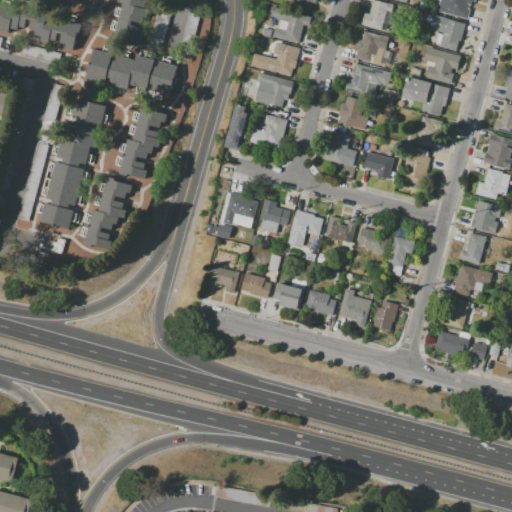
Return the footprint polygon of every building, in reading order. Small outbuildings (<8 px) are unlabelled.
[(142,0),(146,1),(144,8),(148,9),(146,18),(128,13),(132,2),(125,0),(142,0)] [(315,0),(315,3),(309,2),(307,11),(290,6),(291,0),(315,0)] [(361,25),(364,13),(369,14),(372,0),(377,0),(394,4),(389,21),(391,22),(389,33),(361,25)] [(474,0),(474,2),(472,2),(471,6),(469,5),(468,8),(470,9),(468,19),(436,11),(438,4),(439,5),(440,0),(474,0)] [(0,2),(14,6),(15,2),(41,9),(39,19),(79,30),(74,50),(65,48),(66,45),(60,43),(62,35),(58,34),(56,43),(49,42),(49,44),(39,42),(40,36),(34,34),(35,32),(18,27),(16,35),(0,31),(1,27),(0,26),(0,2)] [(270,6),(311,17),(308,26),(304,25),(299,43),(272,36),(275,27),(277,28),(279,19),(268,16),(270,6)] [(188,12),(199,15),(191,50),(180,47),(188,12)] [(158,13),(168,16),(162,42),(152,39),(158,13)] [(433,15),(465,24),(460,41),(458,41),(456,51),(439,46),(442,33),(429,30),(433,15)] [(270,38),(259,35),(261,27),(272,30),(270,38)] [(355,58),(357,51),(354,50),(357,38),(360,39),(362,31),(390,38),(386,50),(384,49),(380,65),(355,58)] [(21,43),(61,54),(58,66),(18,56),(21,43)] [(300,49),(297,60),(298,60),(296,69),(294,69),(292,77),(250,66),(254,53),(276,59),(277,55),(273,54),(276,43),(300,49)] [(176,66),(170,91),(164,89),(163,94),(129,86),(129,89),(110,84),(112,80),(90,75),(96,51),(102,52),(103,48),(111,50),(110,54),(135,60),(136,56),(144,58),(145,54),(153,56),(152,60),(162,63),(163,59),(172,61),(171,65),(176,66)] [(432,80),(439,52),(459,57),(456,69),(450,68),(446,83),(432,80)] [(344,89),(346,81),(349,81),(350,79),(351,79),(356,63),(391,73),(388,86),(381,84),(380,86),(368,82),(365,95),(344,89)] [(400,71),(392,69),(394,63),(401,65),(400,71)] [(410,75),(412,67),(420,70),(418,77),(410,75)] [(511,70),(508,69),(501,98),(511,100),(511,70)] [(258,72),(294,81),(290,94),(286,93),(282,107),(265,102),(270,85),(256,82),(258,72)] [(22,76),(11,120),(23,123),(34,79),(22,76)] [(440,115),(421,110),(423,103),(402,98),(408,77),(449,88),(444,106),(442,106),(440,115)] [(53,83),(64,86),(54,126),(43,123),(53,83)] [(382,99),(384,89),(395,92),(393,102),(382,99)] [(0,92),(8,95),(2,116),(0,115),(0,92)] [(338,122),(339,116),(337,115),(341,102),(344,103),(346,96),(364,101),(361,115),(368,117),(364,129),(338,122)] [(77,99),(106,106),(96,149),(90,147),(88,154),(94,155),(92,165),(86,164),(84,172),(89,173),(87,182),(82,181),(79,195),(82,196),(80,205),(74,204),(72,214),(76,215),(74,222),(70,221),(68,230),(41,223),(43,213),(38,212),(40,205),(45,206),(47,196),(42,195),(44,187),(49,188),(52,173),(49,172),(51,163),(54,164),(56,155),(54,154),(56,145),(59,146),(60,139),(67,141),(73,115),(69,114),(72,104),(76,105),(77,99)] [(224,147),(236,103),(249,107),(247,114),(250,114),(245,133),(246,133),(245,139),(243,139),(240,151),(224,147)] [(504,103),(511,105),(511,134),(493,130),(495,120),(498,121),(499,118),(500,119),(504,103)] [(119,175),(121,166),(118,165),(120,158),(123,158),(128,140),(133,141),(138,121),(134,120),(136,111),(140,113),(142,106),(168,112),(165,122),(162,121),(160,128),(152,126),(151,130),(159,132),(158,139),(161,140),(159,148),(154,146),(152,154),(148,153),(144,170),(147,171),(145,179),(128,174),(127,177),(119,175)] [(287,120),(282,138),(281,137),(278,148),(261,143),(266,124),(264,123),(266,114),(287,120)] [(415,143),(423,116),(443,121),(440,130),(435,129),(430,147),(415,143)] [(322,159),(327,139),(332,140),(334,132),(349,136),(346,148),(356,151),(352,167),(322,159)] [(18,137),(0,209),(0,162),(7,134),(18,137)] [(490,134),(511,140),(511,151),(509,159),(511,160),(509,169),(482,162),(490,134)] [(48,146),(28,223),(16,220),(36,143),(48,146)] [(363,167),(367,152),(393,159),(387,179),(376,176),(378,171),(363,167)] [(428,158),(421,186),(404,181),(409,163),(405,163),(408,152),(428,158)] [(487,167),(502,171),(502,173),(510,175),(504,195),(498,194),(496,199),(475,194),(478,181),(483,183),(487,167)] [(107,177),(117,179),(116,181),(133,185),(130,198),(125,196),(124,198),(117,196),(115,201),(123,203),(121,209),(123,210),(121,218),(118,217),(115,230),(102,227),(99,239),(86,236),(93,210),(98,211),(100,206),(96,205),(98,197),(102,198),(103,193),(99,192),(101,183),(105,184),(107,177)] [(230,193),(249,198),(249,199),(257,202),(250,227),(232,223),(231,226),(222,223),(230,193)] [(259,230),(261,220),(258,220),(264,198),(276,202),(275,207),(289,211),(285,226),(278,225),(276,234),(259,230)] [(501,207),(493,235),(470,229),(478,201),(501,207)] [(295,210),(314,215),(313,217),(323,219),(318,236),(305,233),(303,241),(297,239),(297,238),(288,235),(295,210)] [(329,216),(356,223),(349,248),(340,245),(341,241),(324,236),(329,216)] [(219,224),(231,227),(228,238),(216,235),(219,224)] [(361,227),(390,235),(384,254),(363,249),(364,246),(357,244),(361,227)] [(470,233),(485,237),(478,265),(459,259),(462,250),(465,251),(470,233)] [(250,245),(253,235),(262,237),(260,247),(250,245)] [(414,241),(411,254),(406,253),(400,277),(385,272),(394,236),(414,241)] [(314,261),(305,259),(307,252),(316,255),(314,261)] [(280,257),(276,272),(267,270),(271,254),(280,257)] [(318,254),(326,256),(324,263),(316,261),(318,254)] [(496,262),(504,264),(502,271),(494,269),(496,262)] [(491,273),(488,285),(482,283),(480,292),(469,289),(467,297),(452,293),(457,274),(459,275),(461,265),(491,273)] [(211,266),(239,273),(234,293),(225,291),(226,285),(208,280),(211,266)] [(245,273),(264,279),(264,281),(270,283),(270,284),(274,285),(270,298),(266,297),(266,298),(240,291),(245,273)] [(278,283),(304,290),(299,310),(278,305),(280,300),(274,298),(278,283)] [(345,288),(354,291),(353,296),(371,301),(364,328),(354,325),(356,320),(338,315),(345,288)] [(305,307),(309,290),(329,296),(329,298),(337,300),(332,317),(313,311),(314,310),(305,307)] [(468,302),(461,329),(441,324),(444,311),(450,313),(454,298),(468,302)] [(372,326),(377,306),(378,307),(381,307),(382,301),(398,305),(391,331),(372,326)] [(511,313),(506,312),(502,328),(511,329),(511,313)] [(439,331),(458,337),(459,332),(469,334),(463,357),(434,349),(439,331)] [(496,357),(488,354),(491,341),(500,344),(496,357)] [(471,356),(475,343),(487,346),(483,360),(471,356)] [(0,453),(25,460),(18,486),(0,481),(0,453)] [(267,506),(210,496),(212,485),(269,496),(267,506)] [(0,491),(0,511),(28,511),(32,501),(0,491)] [(335,511),(291,511),(281,510),(283,499),(336,509),(335,511)]
